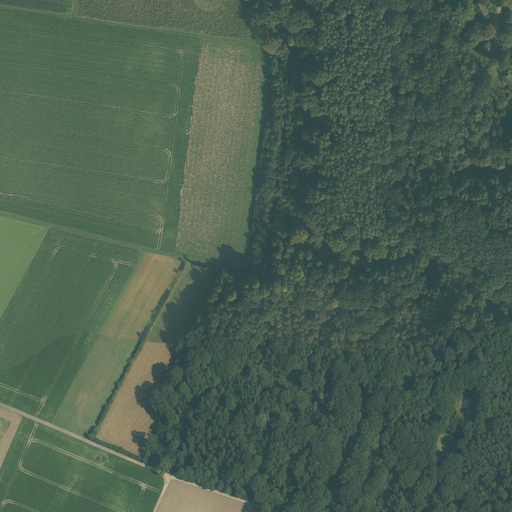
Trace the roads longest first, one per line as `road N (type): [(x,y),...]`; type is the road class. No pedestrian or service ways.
road 1 (track): [(0,404),(273,511)]
road 2 (track): [(0,7),(258,45)]
road 3 (track): [(0,213),(238,269)]
